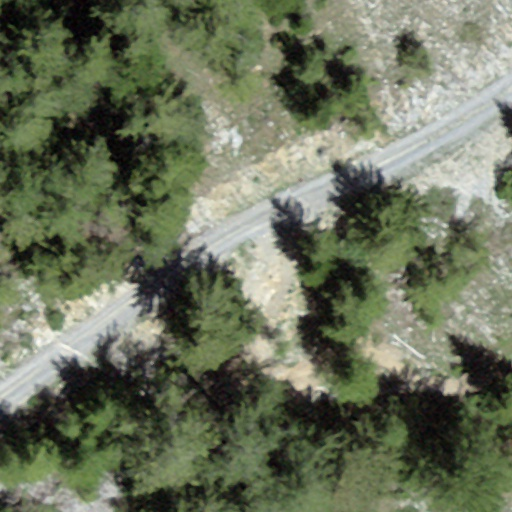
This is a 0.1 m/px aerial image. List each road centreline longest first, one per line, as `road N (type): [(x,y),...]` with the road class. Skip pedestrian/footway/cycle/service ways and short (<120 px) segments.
road 1 (track): [(249,229),(511,41)]
road 2 (track): [(0,393),(249,229)]
